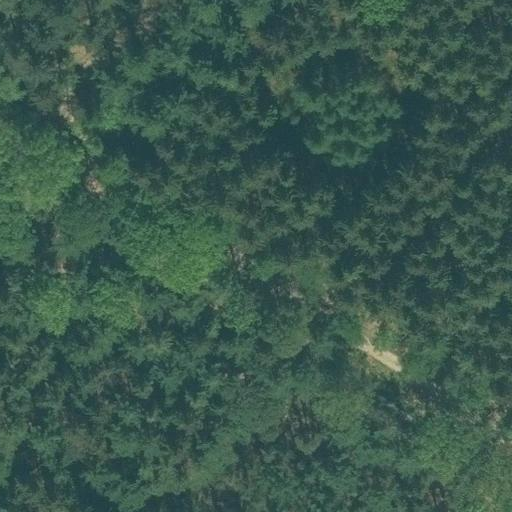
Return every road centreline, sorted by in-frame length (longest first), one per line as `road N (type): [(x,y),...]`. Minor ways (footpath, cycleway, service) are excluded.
road 1 (track): [(37,124),(511,439)]
road 2 (track): [(175,0),(37,124)]
